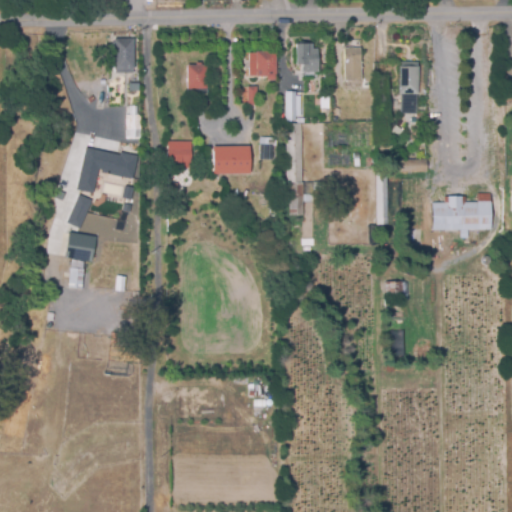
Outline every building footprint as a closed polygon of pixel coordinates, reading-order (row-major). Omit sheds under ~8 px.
[(133,72),(118,72),(118,67),(116,67),(116,38),(135,38),(135,68),(133,68),(133,72)] [(304,71),(303,63),(298,63),(297,43),(314,42),(314,47),(320,46),(321,70),(304,71)] [(347,80),(345,47),(362,47),(363,79),(347,80)] [(267,79),(267,75),(258,75),(257,50),(278,50),(278,79),(267,79)] [(418,113),(401,113),(401,93),(400,93),(399,60),(420,60),(420,94),(418,94),(418,113)] [(198,107),(198,93),(188,93),(187,64),(208,63),(209,107),(198,107)] [(325,79),(324,72),(333,71),(334,78),(325,79)] [(302,89),(302,78),(315,78),(316,88),(302,89)] [(248,104),(248,85),(257,85),(258,104),(248,104)] [(297,121),(285,120),(286,86),(297,87),(297,89),(303,89),(302,114),(297,114),(297,121)] [(128,138),(127,113),(130,113),(130,105),(138,105),(138,114),(141,114),(142,138),(128,138)] [(310,234),(303,234),(303,216),(289,216),(289,183),(286,183),(286,122),(302,122),(304,122),(305,181),(308,181),(308,188),(305,188),(305,209),(309,209),(310,234)] [(166,143),(189,143),(189,168),(167,168),(166,143)] [(211,146),(211,174),(248,174),(248,146),(211,146)] [(104,153),(118,155),(118,153),(135,156),(131,178),(114,175),(100,172),(100,170),(96,169),(91,193),(75,190),(84,148),(100,152),(104,153)] [(401,170),(401,158),(428,157),(428,169),(401,170)] [(387,224),(376,224),(377,168),(388,168),(387,224)] [(326,189),(311,188),(311,181),(326,181),(326,189)] [(132,189),(130,200),(121,198),(123,187),(132,189)] [(461,237),(461,228),(433,229),(432,201),(445,201),(445,195),(466,194),(466,201),(478,201),(478,192),(492,192),(493,229),(469,229),(469,237),(461,237)] [(90,200),(77,229),(66,224),(79,195),(90,200)] [(94,261),(64,256),(69,232),(98,237),(94,261)] [(82,290),(68,288),(70,267),(84,269),(82,290)] [(406,299),(401,299),(401,296),(386,296),(386,280),(406,280),(406,299)]
